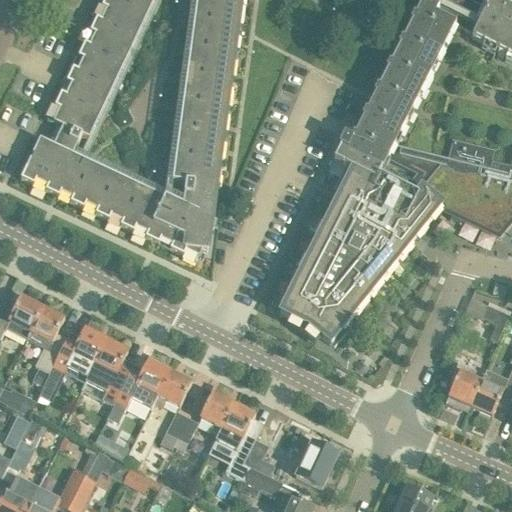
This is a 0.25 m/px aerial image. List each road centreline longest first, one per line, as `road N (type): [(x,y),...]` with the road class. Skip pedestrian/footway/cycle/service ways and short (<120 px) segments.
road 1 (residential): [(206,336),(0,235)]
road 2 (residential): [(390,429),(467,265),(511,276)]
road 3 (residential): [(390,429),(206,336)]
road 4 (residential): [(511,484),(390,429)]
